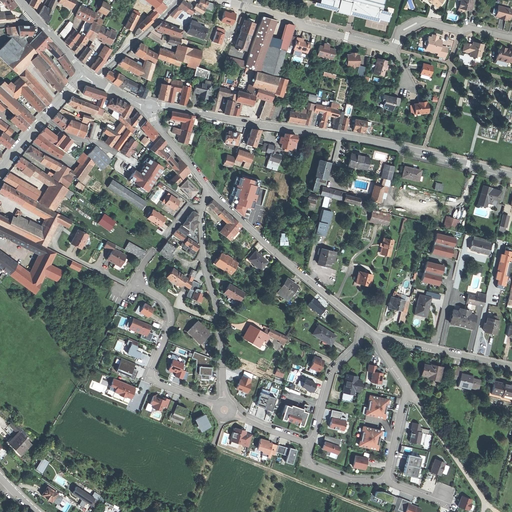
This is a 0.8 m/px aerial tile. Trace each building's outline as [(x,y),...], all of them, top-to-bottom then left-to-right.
[(0,0),(2,2),(4,1),(10,9),(16,5),(12,0),(0,0)] [(51,14),(57,0),(51,0),(50,3),(47,9),(51,14)] [(58,0),(57,2),(65,6),(71,8),(74,0),(58,0)] [(157,0),(138,0),(138,1),(144,5),(154,12),(159,15),(167,6),(158,0),(157,0)] [(193,8),(190,6),(188,4),(183,0),(181,3),(179,6),(185,11),(192,14),(194,9),(193,8)] [(375,18),(376,18),(378,10),(378,9),(377,9),(378,6),(381,7),(381,6),(382,0),(332,0),(331,6),(336,8),(336,11),(348,14),(349,11),(349,9),(354,10),(354,12),(366,16),(375,18)] [(473,0),(459,0),(457,9),(462,11),(463,9),(466,10),(469,10),(470,5),(473,4),(473,0)] [(111,6),(102,1),(100,6),(98,10),(101,12),(106,14),(111,6)] [(144,5),(138,1),(131,14),(138,17),(144,5)] [(202,14),(204,9),(196,4),(193,8),(194,9),(202,14)] [(47,23),(51,14),(47,9),(43,5),(39,14),(42,18),(47,23)] [(80,18),(85,21),(90,23),(95,13),(80,5),(75,16),(80,18)] [(511,8),(498,5),(498,7),(496,14),(496,15),(500,16),(499,18),(502,18),(506,19),(507,16),(509,16),(511,14),(510,12),(511,8)] [(98,10),(96,12),(92,21),(92,22),(95,23),(101,12),(98,10)] [(180,21),(184,16),(180,13),(178,12),(174,10),(172,13),(170,15),(180,21)] [(389,12),(381,10),(381,11),(378,10),(376,18),(386,21),(389,12)] [(159,15),(154,12),(143,22),(147,26),(153,21),(159,15)] [(131,14),(128,20),(127,22),(125,27),(131,30),(138,17),(131,14)] [(258,72),(266,45),(268,38),(274,19),(262,16),(246,69),(256,71),(258,72)] [(246,20),(244,19),(242,24),(240,30),(241,30),(235,47),(238,48),(242,49),(246,50),(252,33),(252,34),(256,23),(252,22),(246,20)] [(70,29),(72,23),(69,21),(59,34),(63,38),(70,29)] [(85,21),(81,28),(87,31),(91,23),(90,23),(85,21)] [(200,25),(190,21),(189,23),(190,24),(189,28),(187,33),(203,39),(206,29),(199,27),(200,25)] [(95,23),(92,22),(87,32),(89,33),(95,36),(100,26),(95,23)] [(135,34),(137,35),(147,26),(143,22),(138,27),(135,34)] [(266,45),(287,52),(295,25),(286,22),(280,42),(268,38),(266,45)] [(175,29),(161,23),(158,25),(154,29),(157,30),(163,32),(164,33),(173,36),(173,35),(175,29)] [(100,25),(100,26),(95,36),(94,36),(98,38),(102,40),(105,42),(110,44),(115,35),(109,32),(103,29),(104,27),(100,25)] [(18,26),(7,27),(8,35),(19,36),(18,26)] [(24,36),(28,26),(18,26),(19,36),(24,36)] [(33,26),(28,26),(24,36),(25,37),(28,36),(31,35),(32,35),(32,32),(35,32),(36,31),(36,27),(33,27),(33,26)] [(178,30),(175,29),(173,35),(182,38),(184,34),(181,33),(181,31),(178,30)] [(76,40),(79,35),(73,30),(64,42),(67,45),(70,48),(76,40)] [(52,41),(42,31),(29,44),(39,54),(42,50),(46,46),(52,41)] [(80,34),(77,40),(82,44),(87,37),(80,34)] [(25,37),(24,36),(19,36),(8,35),(11,38),(12,38),(21,48),(27,42),(25,37)] [(437,36),(432,35),(431,37),(428,36),(427,40),(425,40),(424,44),(427,44),(426,48),(435,50),(436,50),(439,51),(438,54),(446,56),(448,47),(440,45),(442,39),(437,38),(437,36)] [(179,44),(184,46),(186,41),(179,39),(169,36),(168,39),(167,42),(170,43),(173,44),(179,46),(179,44)] [(12,38),(11,38),(0,48),(0,56),(6,62),(21,48),(12,38)] [(294,49),(301,50),(308,52),(310,42),(303,40),(296,39),(294,49)] [(77,40),(71,49),(76,52),(82,44),(77,40)] [(55,44),(52,41),(46,46),(50,50),(55,45),(55,44)] [(32,59),(38,54),(34,50),(27,42),(21,48),(6,62),(17,73),(22,68),(23,67),(32,58),(32,59)] [(465,42),(463,50),(470,52),(469,55),(476,56),(476,55),(480,56),(481,52),(484,51),(482,50),(484,43),(478,42),(478,43),(476,42),(473,42),(472,44),(465,42)] [(146,60),(154,64),(157,54),(146,48),(146,47),(140,44),(137,50),(135,54),(146,60)] [(202,52),(184,46),(179,44),(179,46),(178,49),(175,57),(174,60),(188,64),(195,66),(197,67),(200,57),(202,52)] [(336,48),(328,46),(324,45),(320,44),(317,55),(333,59),(336,48)] [(58,57),(63,53),(55,45),(50,50),(58,57)] [(259,72),(278,77),(284,61),(287,52),(266,45),(259,72)] [(112,50),(111,50),(106,46),(99,57),(104,62),(112,50)] [(511,61),(511,50),(509,50),(506,49),(507,47),(500,46),(499,46),(496,58),(508,61),(508,60),(511,61)] [(42,50),(39,54),(42,58),(49,65),(52,62),(42,50)] [(81,61),(83,63),(89,54),(84,50),(78,59),(81,61)] [(173,64),(174,60),(175,57),(169,54),(159,50),(157,58),(173,64)] [(360,65),(359,54),(357,54),(357,52),(355,52),(353,52),(353,54),(346,54),(346,65),(351,65),(351,68),(352,68),(354,68),(355,67),(355,65),(360,65)] [(49,66),(38,53),(38,54),(32,59),(42,72),(49,66)] [(61,62),(67,58),(63,53),(58,57),(61,62)] [(224,63),(244,68),(247,62),(226,56),(224,63)] [(93,70),(96,72),(104,62),(99,57),(90,68),(93,70)] [(208,70),(209,71),(212,60),(200,57),(197,67),(208,70)] [(72,73),(74,69),(67,58),(61,62),(70,76),(72,73)] [(142,69),(123,59),(118,64),(139,75),(142,69)] [(383,74),(385,68),(386,65),(387,61),(377,59),(374,72),(383,74)] [(139,75),(142,77),(148,80),(151,70),(152,71),(154,64),(146,60),(142,69),(139,75)] [(64,86),(67,81),(52,62),(49,65),(54,72),(64,86)] [(433,65),(423,63),(422,68),(421,72),(430,74),(433,65)] [(54,72),(49,66),(42,72),(57,91),(60,88),(64,86),(53,73),(54,72)] [(194,74),(207,77),(208,70),(197,67),(195,66),(194,74)] [(34,79),(23,67),(22,68),(30,76),(29,77),(32,81),(34,79)] [(22,68),(17,73),(25,82),(29,77),(30,76),(22,68)] [(113,73),(109,71),(105,77),(109,79),(113,82),(115,77),(118,73),(114,71),(113,73)] [(259,72),(254,86),(252,85),(251,86),(257,88),(257,87),(273,93),(282,96),(282,95),(287,80),(278,77),(259,72)] [(46,105),(50,101),(32,81),(29,77),(25,82),(46,105)] [(112,82),(118,86),(121,81),(115,77),(113,82),(112,82)] [(120,87),(122,89),(124,84),(127,79),(123,77),(121,81),(118,86),(120,87)] [(145,87),(148,80),(142,77),(139,84),(145,87)] [(31,121),(34,118),(14,99),(21,92),(27,86),(20,78),(13,85),(11,83),(8,86),(4,82),(0,85),(0,99),(1,101),(2,101),(7,106),(7,107),(15,116),(18,113),(29,123),(31,121)] [(127,79),(124,84),(139,92),(141,87),(127,79)] [(202,97),(208,99),(209,94),(211,85),(206,84),(196,82),(193,92),(199,93),(198,96),(202,97)] [(171,83),(169,89),(173,90),(180,91),(181,85),(175,84),(171,83)] [(162,99),(166,100),(169,85),(163,84),(162,88),(160,87),(158,98),(162,99)] [(27,86),(21,92),(28,100),(35,94),(27,86)] [(103,92),(86,86),(85,90),(84,94),(97,98),(98,98),(98,96),(101,97),(103,92)] [(141,87),(139,92),(137,95),(140,96),(143,98),(147,90),(141,87)] [(219,87),(217,94),(220,95),(228,97),(229,93),(230,90),(219,87)] [(255,96),(257,96),(266,99),(271,101),(273,93),(257,87),(257,88),(255,96)] [(186,105),(189,91),(186,90),(182,89),(179,104),(183,105),(186,105)] [(246,93),(238,91),(235,101),(244,103),(252,105),(254,98),(255,96),(252,95),(249,94),(246,93)] [(107,93),(103,92),(101,97),(98,96),(98,98),(100,99),(99,101),(103,102),(107,93)] [(228,97),(224,113),(227,114),(231,115),(233,106),(236,95),(229,93),(228,97)] [(35,94),(28,100),(38,111),(42,108),(45,105),(35,94)] [(394,103),(399,104),(401,97),(394,96),(394,98),(391,97),(390,97),(390,95),(384,94),(382,99),(384,99),(383,104),(388,105),(387,108),(392,109),(394,103)] [(82,107),(84,101),(81,100),(72,96),(70,100),(68,104),(81,109),(82,107)] [(120,113),(121,111),(125,104),(121,101),(117,99),(115,101),(111,98),(107,106),(114,110),(120,113)] [(259,118),(264,120),(266,114),(271,101),(266,99),(259,118)] [(414,103),(414,104),(416,113),(429,111),(427,100),(422,101),(419,101),(419,103),(414,103)] [(98,107),(84,101),(82,107),(95,113),(98,107)] [(271,101),(266,114),(271,116),(275,102),(271,101)] [(313,111),(315,104),(307,102),(306,109),(308,109),(313,110),(313,111)] [(126,116),(131,106),(126,103),(121,112),(126,116)] [(239,104),(234,103),(231,115),(237,116),(239,104)] [(321,113),(328,115),(329,108),(315,105),(313,111),(321,113)] [(117,119),(117,118),(120,113),(114,110),(111,115),(117,119)] [(130,120),(126,116),(121,112),(121,111),(120,113),(117,118),(121,121),(130,131),(135,124),(130,120)] [(174,120),(184,121),(185,114),(176,112),(171,111),(170,119),(174,120)] [(301,113),(295,112),(290,111),(288,121),(295,123),(303,124),(305,114),(301,113)] [(137,112),(130,120),(135,124),(142,116),(139,114),(137,112)] [(63,129),(67,131),(70,123),(58,113),(55,117),(52,120),(63,129)] [(10,119),(22,130),(25,127),(28,124),(18,114),(15,117),(13,116),(10,119)] [(182,129),(190,132),(194,116),(186,114),(184,121),(182,129)] [(336,129),(339,129),(342,119),(335,118),(332,129),(336,129)] [(321,127),(324,128),(326,119),(320,119),(318,127),(321,127)] [(354,119),(352,131),(355,132),(363,133),(368,134),(370,122),(354,119)] [(13,131),(0,120),(0,127),(4,131),(4,132),(9,136),(13,131)] [(83,137),(87,126),(71,120),(70,123),(67,131),(83,137)] [(84,137),(92,138),(97,123),(89,121),(89,123),(84,137)] [(152,127),(146,121),(141,127),(151,139),(157,133),(152,127)] [(114,131),(119,134),(125,126),(121,123),(114,131)] [(105,133),(110,136),(113,131),(106,126),(103,132),(105,133)] [(40,134),(49,141),(54,135),(45,128),(43,131),(40,134)] [(132,133),(130,132),(128,129),(124,134),(120,140),(120,142),(123,144),(132,133)] [(187,144),(190,132),(182,129),(181,130),(179,135),(178,141),(182,143),(187,144)] [(255,147),(260,130),(256,129),(251,129),(246,144),(252,146),(255,147)] [(65,136),(60,131),(51,142),(57,147),(65,136)] [(232,144),(235,144),(237,145),(239,133),(234,132),(229,131),(228,134),(226,133),(224,142),(227,143),(232,144)] [(11,144),(13,141),(2,132),(0,134),(0,142),(8,148),(11,144)] [(162,138),(157,133),(150,141),(152,144),(153,143),(155,144),(150,149),(156,154),(166,143),(162,138)] [(281,148),(284,148),(289,149),(294,150),(296,136),(290,134),(284,133),(283,137),(282,143),(281,148)] [(35,142),(45,149),(50,143),(48,141),(46,140),(41,135),(38,138),(35,142)] [(64,151),(73,141),(70,139),(67,136),(59,146),(64,151)] [(108,144),(111,146),(115,141),(114,140),(116,137),(110,136),(105,142),(108,144)] [(150,141),(145,137),(140,142),(145,146),(150,141)] [(137,142),(135,141),(131,138),(128,143),(126,142),(120,151),(124,153),(128,156),(137,142)] [(73,164),(78,160),(67,152),(67,153),(66,154),(60,149),(59,150),(50,142),(50,143),(45,149),(60,157),(73,164)] [(276,147),(265,143),(263,151),(267,152),(270,153),(274,154),(276,147)] [(27,149),(25,152),(41,161),(41,160),(42,158),(40,156),(42,153),(30,145),(27,149)] [(87,155),(102,169),(111,159),(96,146),(87,155)] [(161,149),(156,154),(158,155),(163,159),(167,155),(161,149)] [(75,172),(72,176),(81,183),(95,164),(83,152),(78,160),(81,163),(75,172)] [(359,155),(350,152),(347,165),(353,167),(353,165),(366,168),(368,157),(359,155)] [(268,159),(278,163),(280,156),(274,154),(270,153),(269,158),(268,159)] [(59,169),(62,164),(44,154),(42,158),(41,160),(43,161),(59,169)] [(223,165),(231,167),(232,165),(225,163),(228,155),(226,154),(223,165)] [(165,160),(171,166),(175,164),(167,155),(163,159),(165,160)] [(225,163),(232,165),(234,157),(228,155),(225,163)] [(27,162),(21,157),(18,161),(15,164),(20,168),(22,169),(27,162)] [(248,169),(248,168),(250,163),(245,161),(240,159),(235,157),(233,163),(248,169)] [(148,191),(163,167),(149,158),(141,171),(142,172),(140,173),(135,170),(130,178),(136,182),(135,183),(148,191)] [(182,177),(190,171),(190,170),(186,166),(181,159),(179,161),(175,164),(171,166),(182,177)] [(276,170),(276,169),(278,163),(268,159),(266,167),(276,170)] [(315,176),(319,177),(325,179),(329,163),(325,161),(319,160),(315,176)] [(35,167),(27,162),(22,169),(21,171),(29,176),(31,173),(35,167)] [(53,178),(61,183),(67,187),(73,177),(67,174),(70,169),(62,164),(59,169),(55,175),(53,178)] [(388,179),(391,180),(394,167),(387,165),(384,178),(388,179)] [(418,180),(421,170),(413,168),(405,166),(403,177),(418,180)] [(35,167),(31,173),(36,177),(41,170),(35,167)] [(50,177),(41,170),(36,177),(46,182),(50,177)] [(45,173),(53,178),(55,175),(47,170),(45,173)] [(176,175),(169,182),(174,187),(181,180),(176,175)] [(10,176),(7,182),(16,187),(16,189),(29,196),(33,190),(10,176)] [(55,180),(50,177),(46,182),(51,185),(55,180)] [(384,178),(382,186),(382,187),(380,197),(384,198),(388,179),(384,178)] [(143,210),(148,203),(112,179),(107,187),(143,210)] [(67,188),(55,180),(51,185),(39,203),(53,210),(63,195),(67,188)] [(82,190),(85,186),(79,181),(76,185),(82,190)] [(193,186),(188,181),(185,185),(183,183),(180,187),(190,197),(197,190),(193,186)] [(0,192),(21,205),(26,197),(26,196),(4,183),(1,187),(0,189),(0,192)] [(370,199),(378,202),(380,197),(382,187),(377,186),(373,185),(370,199)] [(483,185),(479,198),(495,202),(497,202),(500,190),(491,188),(483,185)] [(73,192),(67,188),(63,195),(69,198),(73,192)] [(327,197),(342,201),(344,194),(345,193),(329,189),(327,197)] [(33,190),(29,196),(36,200),(37,198),(39,193),(33,190)] [(342,201),(355,204),(365,207),(367,198),(359,196),(358,198),(344,194),(342,201)] [(171,195),(166,202),(165,203),(174,209),(177,205),(180,201),(171,195)] [(46,218),(47,216),(50,209),(26,197),(21,205),(46,218)] [(208,205),(217,213),(221,208),(212,200),(208,205)] [(150,207),(144,216),(148,218),(154,210),(150,207)] [(217,213),(228,223),(233,218),(231,216),(221,208),(217,213)] [(47,216),(59,222),(62,215),(50,209),(47,216)] [(154,210),(148,218),(160,226),(162,222),(165,218),(154,210)] [(198,215),(197,214),(192,211),(183,225),(188,228),(189,227),(192,230),(195,226),(198,221),(195,219),(198,215)] [(503,212),(500,225),(505,226),(508,213),(503,212)] [(387,225),(388,217),(372,213),(370,220),(387,225)] [(0,214),(0,223),(7,227),(11,220),(0,214)] [(115,221),(104,214),(98,222),(109,230),(115,221)] [(59,222),(66,225),(69,219),(62,215),(59,222)] [(446,215),(444,226),(458,230),(460,218),(446,215)] [(56,226),(59,222),(47,216),(46,218),(44,220),(56,226)] [(229,239),(241,225),(233,218),(228,223),(224,228),(220,232),(229,239)] [(11,220),(7,227),(31,239),(35,232),(11,220)] [(46,247),(56,226),(44,220),(38,233),(34,241),(46,247)] [(318,221),(315,233),(324,236),(327,223),(318,221)] [(14,232),(0,225),(0,234),(11,240),(14,232)] [(187,230),(182,226),(181,225),(178,230),(185,235),(189,231),(187,230)] [(87,238),(88,234),(78,229),(71,243),(77,246),(81,248),(83,244),(85,243),(87,240),(87,238)] [(174,234),(182,239),(185,235),(176,230),(174,234)] [(44,247),(14,232),(11,240),(40,254),(44,247)] [(282,244),(289,244),(289,236),(286,236),(286,232),(281,232),(282,244)] [(456,247),(458,236),(439,232),(434,252),(454,257),(456,247)] [(188,238),(185,241),(184,243),(184,244),(182,247),(186,249),(188,246),(191,248),(189,252),(193,254),(196,250),(199,245),(188,238)] [(394,240),(382,238),(379,253),(385,254),(390,256),(394,240)] [(104,247),(112,250),(113,248),(115,244),(107,240),(104,247)] [(489,245),(472,240),(469,249),(487,254),(489,245)] [(125,249),(144,257),(147,249),(129,241),(125,249)] [(159,252),(168,259),(177,248),(168,241),(159,252)] [(15,264),(9,273),(35,293),(45,274),(49,264),(55,253),(44,247),(40,254),(30,274),(15,264)] [(118,251),(115,249),(113,248),(112,250),(107,259),(114,262),(120,265),(126,255),(120,252),(120,251),(118,250),(118,251)] [(506,288),(511,256),(511,249),(506,248),(506,253),(502,252),(497,278),(498,279),(497,287),(506,288)] [(334,254),(318,250),(317,255),(320,255),(318,265),(324,266),(329,268),(330,263),(332,263),(334,254)] [(255,251),(248,260),(260,270),(268,261),(261,256),(255,251)] [(0,252),(0,266),(9,273),(15,264),(0,252)] [(231,274),(237,263),(222,253),(219,256),(218,259),(220,260),(217,265),(231,274)] [(429,260),(424,281),(442,285),(447,264),(429,260)] [(300,262),(297,266),(305,273),(307,268),(300,262)] [(49,264),(45,274),(57,280),(62,271),(49,264)] [(183,283),(187,278),(181,274),(173,268),(167,276),(181,286),(183,283)] [(368,287),(372,275),(359,272),(355,283),(362,285),(368,287)] [(183,283),(190,288),(192,282),(187,278),(183,283)] [(199,283),(193,280),(187,296),(201,302),(203,297),(201,296),(202,294),(199,293),(201,290),(200,290),(197,289),(197,288),(199,283)] [(289,296),(290,295),(293,297),(299,289),(296,287),(297,285),(293,283),(290,280),(288,281),(286,280),(279,289),(289,296)] [(226,288),(224,292),(227,294),(230,296),(229,297),(227,300),(236,305),(238,301),(239,301),(241,297),(244,292),(229,284),(226,288)] [(431,297),(419,294),(414,314),(420,316),(426,317),(431,297)] [(466,302),(483,306),(485,298),(478,296),(468,294),(466,302)] [(308,304),(322,315),(328,307),(315,296),(308,304)] [(405,300),(400,298),(392,297),(391,296),(389,306),(391,307),(391,308),(396,309),(402,311),(405,300)] [(145,303),(140,312),(148,317),(151,312),(153,308),(145,303)] [(456,325),(461,326),(464,310),(459,309),(458,312),(453,310),(450,324),(456,325)] [(464,310),(461,326),(467,327),(472,329),(475,315),(469,314),(469,311),(464,310)] [(490,332),(495,333),(498,320),(497,319),(492,318),(487,317),(484,331),(490,332)] [(153,333),(149,332),(147,331),(150,325),(134,318),(130,327),(142,332),(140,337),(150,341),(151,337),(153,333)] [(204,328),(197,321),(189,329),(195,335),(194,336),(200,343),(210,333),(204,328)] [(312,334),(320,339),(321,338),(329,343),(332,339),(333,340),(335,336),(328,331),(318,325),(312,334)] [(246,332),(244,337),(259,345),(262,339),(267,341),(269,337),(263,334),(250,326),(246,332)] [(263,334),(269,337),(271,334),(273,330),(267,327),(266,328),(263,334)] [(285,341),(287,337),(273,330),(271,334),(281,339),(285,341)] [(141,352),(141,351),(141,350),(141,349),(136,347),(138,342),(129,338),(126,343),(130,345),(131,345),(129,350),(134,352),(132,355),(138,357),(140,352),(141,353),(141,352)] [(138,358),(140,352),(138,357),(132,355),(134,352),(129,350),(131,345),(130,345),(127,353),(133,356),(138,358)] [(196,366),(199,366),(198,374),(201,374),(200,378),(201,378),(209,379),(209,375),(211,375),(211,369),(211,363),(210,363),(211,358),(194,351),(191,358),(196,359),(196,366)] [(119,372),(116,371),(121,358),(117,356),(111,372),(118,375),(119,372)] [(321,367),(323,361),(321,361),(322,359),(314,356),(312,362),(310,367),(314,369),(319,372),(321,367)] [(135,363),(121,358),(116,371),(119,372),(129,376),(129,377),(129,378),(134,380),(138,371),(134,370),(133,368),(134,367),(135,363)] [(183,363),(173,359),(171,364),(168,370),(172,372),(174,371),(176,372),(175,376),(183,379),(186,371),(181,369),(183,363)] [(435,366),(429,365),(429,366),(424,365),(422,375),(439,379),(441,368),(435,366)] [(278,367),(275,374),(283,377),(286,370),(278,367)] [(453,380),(459,381),(457,388),(469,391),(469,389),(477,391),(479,381),(471,379),(472,377),(465,375),(461,374),(462,370),(456,368),(453,380)] [(372,372),(371,382),(375,382),(375,383),(381,384),(382,378),(381,378),(382,373),(379,372),(377,372),(377,373),(375,372),(375,371),(372,371),(372,372)] [(249,393),(254,378),(242,374),(237,388),(249,393)] [(343,392),(353,394),(354,390),(359,391),(361,381),(356,380),(357,377),(352,376),(347,374),(343,392)] [(114,378),(112,383),(117,385),(114,392),(119,394),(119,395),(125,397),(125,396),(131,398),(133,392),(135,387),(114,378)] [(315,383),(305,379),(304,382),(303,382),(302,386),(306,388),(306,389),(312,392),(314,387),(315,383)] [(504,383),(493,381),(491,390),(490,389),(488,395),(490,396),(491,391),(496,392),(496,394),(502,395),(501,396),(511,398),(511,384),(509,384),(509,385),(507,384),(504,384),(504,383)] [(129,403),(131,398),(125,396),(125,397),(119,395),(119,394),(114,392),(117,385),(112,383),(107,394),(129,403)] [(261,392),(256,405),(264,407),(268,395),(261,392)] [(341,400),(351,402),(352,401),(353,394),(343,392),(341,400)] [(153,405),(152,407),(161,411),(163,406),(167,408),(171,400),(163,397),(162,399),(161,399),(159,398),(157,394),(153,396),(151,402),(150,404),(153,405)] [(276,398),(268,395),(264,407),(264,408),(271,411),(276,398)] [(388,399),(370,395),(366,415),(383,418),(386,409),(388,399)] [(177,403),(171,400),(167,408),(167,409),(173,411),(171,417),(182,421),(187,408),(180,405),(176,404),(177,403)] [(295,408),(286,405),(282,416),(286,418),(285,420),(298,424),(298,422),(303,424),(305,418),(307,412),(306,412),(302,410),(297,409),(298,407),(296,407),(295,408)] [(342,412),(332,410),(330,418),(332,418),(332,419),(331,421),(331,420),(330,427),(334,428),(338,429),(343,430),(346,418),(341,417),(342,412)] [(204,414),(196,418),(202,430),(210,426),(204,414)] [(420,424),(413,422),(411,430),(412,430),(412,433),(411,436),(410,436),(409,436),(411,437),(410,442),(418,444),(419,444),(422,432),(421,432),(422,428),(419,427),(420,424)] [(9,425),(18,434),(19,433),(19,434),(23,430),(12,423),(9,425)] [(381,430),(363,426),(359,445),(376,449),(379,439),(381,430)] [(245,433),(245,432),(241,430),(241,429),(236,428),(235,428),(234,432),(233,431),(231,436),(230,441),(248,446),(248,447),(252,435),(252,434),(252,435),(245,433)] [(20,453),(29,444),(19,434),(19,433),(18,434),(16,436),(13,439),(9,442),(20,453)] [(341,439),(325,435),(324,439),(323,442),(324,442),(322,448),(337,454),(340,447),(339,446),(341,439)] [(268,441),(260,438),(257,448),(261,450),(263,452),(268,454),(267,457),(270,458),(271,454),(275,455),(278,445),(272,443),(268,442),(268,441)] [(285,447),(278,445),(276,452),(283,454),(284,454),(287,455),(285,462),(292,464),(296,449),(293,448),(290,447),(289,449),(285,448),(286,447),(285,447)] [(356,455),(355,455),(353,466),(364,469),(365,464),(366,462),(367,463),(368,458),(357,456),(357,457),(355,456),(356,455)] [(404,469),(403,474),(419,477),(423,458),(408,455),(407,460),(406,464),(405,464),(404,469)] [(44,472),(49,460),(42,457),(37,469),(44,472)] [(435,457),(431,472),(444,475),(447,461),(435,457)] [(87,500),(95,505),(99,499),(91,496),(82,490),(81,489),(77,485),(73,492),(78,495),(86,502),(87,500)] [(53,500),(57,494),(58,493),(48,486),(42,495),(47,498),(52,501),(53,500)] [(376,491),(374,496),(395,505),(398,497),(390,494),(383,491),(376,491)] [(62,498),(57,494),(53,500),(58,504),(62,498)] [(462,496),(460,502),(458,506),(467,510),(468,508),(469,509),(470,504),(471,499),(466,497),(465,498),(462,496)] [(411,502),(402,498),(397,509),(403,511),(418,511),(420,508),(416,507),(410,504),(411,502)]
